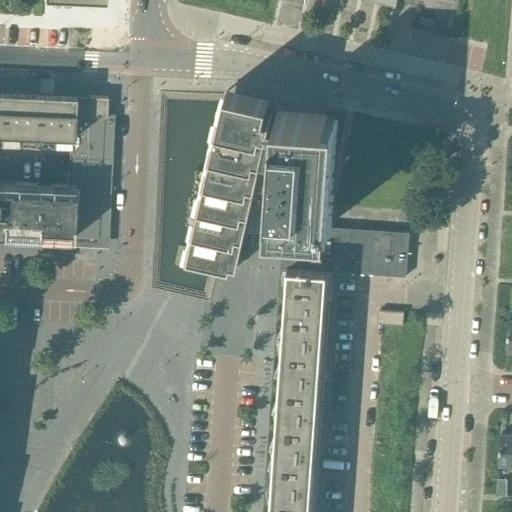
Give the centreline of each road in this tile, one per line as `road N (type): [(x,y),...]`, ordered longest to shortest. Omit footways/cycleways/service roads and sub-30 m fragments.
road 1 (residential): [(166,50),(140,86),(128,289),(0,285)]
road 2 (tertiary): [(462,114),(280,68),(185,60),(166,50)]
road 3 (tertiary): [(453,388),(471,130),(462,114)]
road 4 (residential): [(0,54),(102,58),(166,50)]
road 5 (tertiary): [(444,511),(453,388)]
